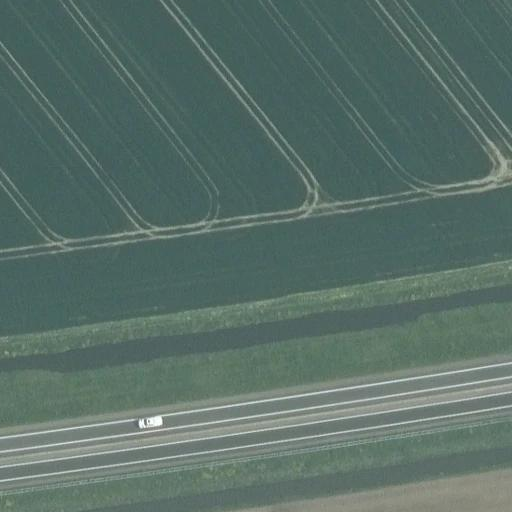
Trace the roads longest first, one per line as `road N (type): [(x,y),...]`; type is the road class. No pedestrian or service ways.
road 1 (trunk): [(511,367),(0,446)]
road 2 (trunk): [(0,472),(511,396)]
